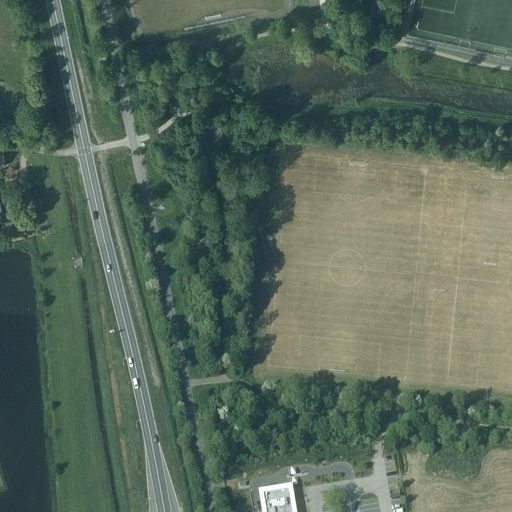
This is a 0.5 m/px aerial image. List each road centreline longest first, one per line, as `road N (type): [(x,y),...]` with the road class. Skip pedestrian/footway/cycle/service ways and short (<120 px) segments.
road 1 (unclassified): [(211,511),(133,141)]
road 2 (primary): [(163,511),(84,151)]
road 3 (primary): [(84,151),(52,0)]
road 4 (unclassified): [(133,141),(102,0)]
